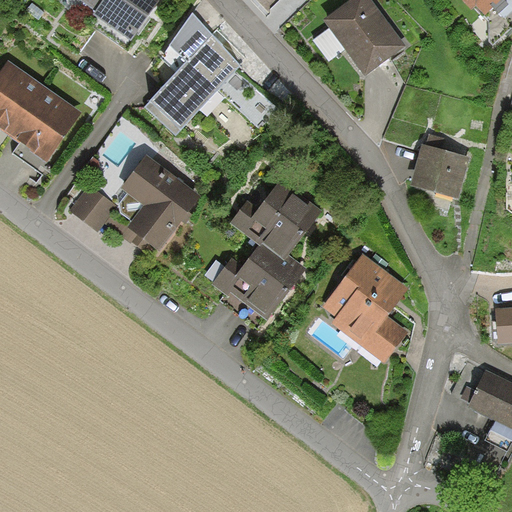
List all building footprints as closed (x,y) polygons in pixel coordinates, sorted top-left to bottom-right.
[(76,0),(92,11),(89,15),(127,43),(159,0),(76,0)] [(373,0),(350,0),(322,20),(361,76),(405,45),(373,0)] [(491,0),(457,0),(466,9),(471,4),(479,12),(491,0)] [(64,10),(46,37),(76,57),(94,31),(64,10)] [(239,65),(189,13),(168,45),(184,60),(145,99),(177,131),(239,65)] [(77,112),(4,60),(0,65),(0,130),(26,150),(42,161),(77,112)] [(469,152),(423,137),(407,184),(454,200),(469,152)] [(209,185),(148,144),(118,186),(143,203),(126,227),(143,240),(162,253),(187,218),(209,185)] [(119,205),(88,183),(69,210),(99,232),(119,205)] [(221,269),(210,283),(239,305),(263,324),(283,298),(306,269),(288,255),(296,246),(320,215),(289,191),(284,199),(271,189),(254,210),(243,201),(227,223),(243,236),(257,246),(233,277),(221,269)] [(361,256),(320,307),(332,317),(328,321),(382,364),(406,333),(383,314),(403,289),(361,256)] [(511,308),(494,310),(495,330),(496,346),(511,344),(511,308)] [(511,384),(483,370),(465,407),(511,429),(511,384)]
